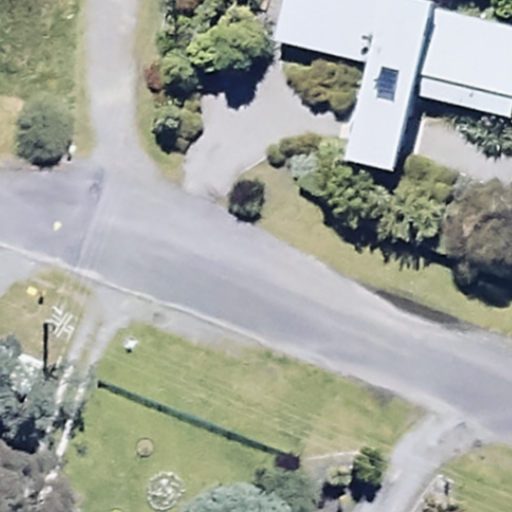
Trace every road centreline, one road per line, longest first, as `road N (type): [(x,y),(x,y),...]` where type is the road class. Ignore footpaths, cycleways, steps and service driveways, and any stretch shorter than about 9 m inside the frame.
road 1 (residential): [(0,224),(511,427)]
road 2 (residential): [(75,0),(0,184)]
